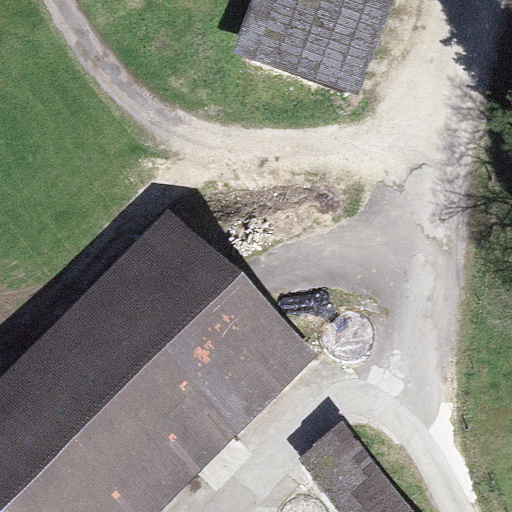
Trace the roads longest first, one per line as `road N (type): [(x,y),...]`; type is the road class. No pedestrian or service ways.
road 1 (track): [(459,511),(410,397),(451,159),(496,0)]
road 2 (track): [(451,159),(190,134),(119,87),(58,0)]
road 3 (track): [(236,511),(281,445),(318,409),(349,398),(410,397)]
